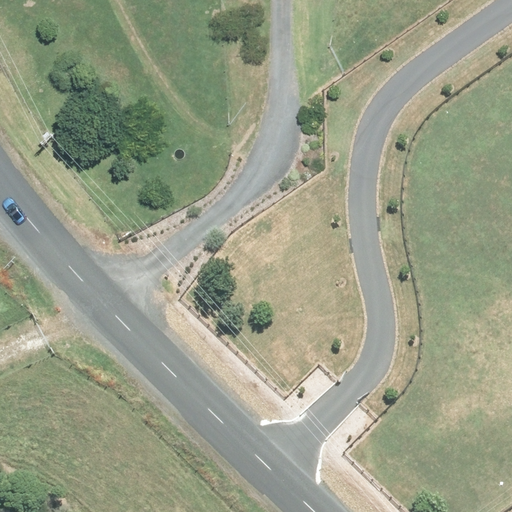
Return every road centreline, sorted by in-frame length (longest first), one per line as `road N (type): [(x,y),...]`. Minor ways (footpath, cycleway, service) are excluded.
road 1 (unclassified): [(0,184),(73,275),(313,511)]
road 2 (track): [(0,374),(116,317)]
